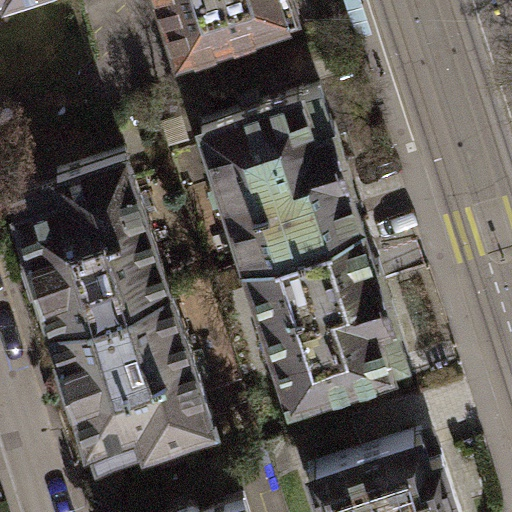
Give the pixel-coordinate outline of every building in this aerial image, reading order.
[(163,0),(178,44),(299,0),(163,0)] [(200,115),(244,253),(360,215),(316,77),(200,115)] [(168,278),(126,143),(55,165),(62,188),(15,202),(50,315),(168,278)] [(244,253),(290,392),(389,359),(376,317),(396,310),(378,254),(373,256),(360,215),(244,253)] [(212,413),(168,278),(50,315),(87,427),(135,413),(143,435),(212,413)] [(420,424),(309,460),(325,511),(463,511),(441,444),(427,448),(420,424)] [(251,511),(244,487),(200,499),(191,494),(168,502),(163,511),(251,511)]
